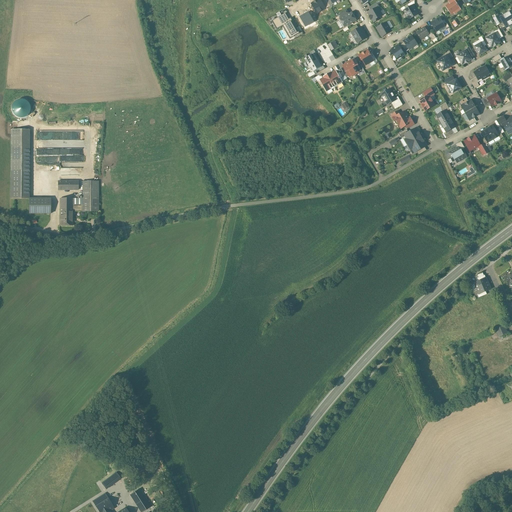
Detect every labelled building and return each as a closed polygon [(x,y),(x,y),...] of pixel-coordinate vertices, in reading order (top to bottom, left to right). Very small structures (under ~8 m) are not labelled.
[(450,4),(445,7),(451,15),(456,11),(457,12),(461,10),(456,3),(454,1),(450,4)] [(377,3),(369,7),(371,11),(377,8),(379,7),(377,3)] [(413,5),(407,8),(408,8),(404,11),(407,16),(409,20),(413,18),(412,17),(418,14),(413,5)] [(371,11),(368,13),(370,16),(369,16),(371,19),(372,19),(374,22),(379,19),(378,18),(382,16),(377,8),(371,11)] [(346,10),(338,15),(341,19),(348,15),(346,10)] [(511,10),(501,17),(500,18),(503,22),(506,28),(509,26),(509,27),(511,25),(511,10)] [(296,28),(291,18),(289,19),(285,13),(272,21),(277,29),(282,26),(290,39),(299,33),(299,32),(301,31),(299,27),(296,28)] [(341,19),(340,19),(345,27),(356,21),(351,13),(348,15),(341,19)] [(500,15),(493,19),(497,25),(503,22),(500,18),(501,17),(500,15)] [(440,18),(431,23),(436,32),(439,30),(440,31),(442,30),(442,28),(444,27),(445,27),(442,21),(440,18)] [(386,23),(377,28),(382,36),(391,31),(386,23)] [(356,25),(349,30),(351,34),(352,33),(358,29),(356,25)] [(399,25),(392,30),(394,34),(401,28),(399,25)] [(428,34),(424,27),(416,33),(421,40),(429,35),(429,34),(428,34)] [(358,29),(352,33),(357,43),(366,38),(364,34),(365,34),(363,31),(362,32),(360,28),(358,29)] [(503,37),(499,29),(494,32),(495,34),(498,40),(503,37)] [(492,35),(492,34),(488,36),(489,37),(486,39),(489,44),(491,47),(491,48),(494,46),(494,47),(498,45),(497,44),(500,42),(498,40),(495,34),(492,35)] [(416,44),(411,36),(404,41),(404,42),(409,50),(413,47),(413,46),(416,44)] [(409,50),(404,42),(401,45),(406,52),(409,50)] [(479,55),(486,51),(484,47),(482,43),(481,43),(475,47),(474,49),(475,51),(477,51),(479,55)] [(404,55),(398,46),(391,51),(394,55),(397,59),(401,57),(404,55)] [(474,55),(470,48),(465,50),(465,51),(466,51),(470,58),(474,55)] [(453,57),(448,49),(443,52),(445,55),(446,54),(449,59),(453,57)] [(368,51),(365,53),(365,52),(359,56),(361,60),(362,60),(364,63),(368,62),(369,64),(373,61),(369,53),(368,51)] [(470,58),(466,51),(465,51),(457,56),(462,65),(465,63),(468,62),(468,61),(471,60),(470,58)] [(305,59),(309,66),(318,60),(314,54),(305,59)] [(449,59),(446,54),(445,55),(442,56),(443,58),(437,61),(443,71),(452,65),(449,59)] [(397,59),(394,55),(390,57),(395,65),(399,62),(397,59)] [(508,56),(500,61),(505,71),(511,66),(511,63),(511,62),(510,59),(509,59),(508,56)] [(322,67),(318,60),(309,66),(312,72),(322,67)] [(357,65),(354,60),(352,61),(351,60),(348,62),(355,75),(358,73),(358,72),(360,70),(357,65)] [(355,75),(348,62),(345,64),(346,65),(343,66),(346,72),(349,77),(352,75),(352,76),(355,75)] [(481,68),(479,70),(474,73),(476,77),(474,78),(477,83),(480,82),(479,80),(481,78),(483,80),(488,77),(487,75),(489,74),(485,66),(481,68)] [(343,73),(341,69),(338,70),(336,72),(340,79),(342,77),(342,78),(345,76),(343,73)] [(335,72),(331,74),(331,73),(327,75),(335,88),(338,86),(337,85),(342,82),(336,72),(335,71),(335,72)] [(511,75),(510,72),(502,77),(505,82),(508,81),(511,78),(511,75)] [(327,75),(324,77),(324,78),(323,79),(321,80),(320,80),(322,84),(326,91),(331,88),(331,90),(334,88),(335,88),(327,75)] [(452,76),(444,80),(447,85),(455,81),(452,76)] [(474,78),(470,81),(475,88),(479,86),(477,83),(474,78)] [(447,85),(449,90),(450,89),(453,93),(461,88),(456,80),(455,81),(447,85)] [(396,101),(390,88),(380,93),(387,106),(396,101)] [(430,88),(423,92),(426,97),(429,95),(429,97),(434,94),(430,88)] [(487,98),(491,104),(492,107),(495,105),(498,104),(498,103),(501,101),(496,93),(487,98)] [(429,97),(429,95),(426,97),(425,99),(420,102),(425,111),(434,105),(429,97)] [(486,96),(481,100),(485,107),(491,104),(487,98),(486,96)] [(466,98),(459,102),(461,106),(468,102),(466,98)] [(11,116),(29,117),(29,100),(11,100),(11,116)] [(348,101),(342,104),(345,111),(351,109),(348,101)] [(468,102),(461,106),(465,113),(475,107),(471,101),(468,102)] [(446,103),(439,106),(443,112),(445,111),(446,112),(450,110),(446,103)] [(475,107),(465,113),(469,120),(474,117),(479,114),(475,107)] [(443,112),(437,116),(439,119),(438,120),(441,125),(451,119),(451,118),(450,119),(446,112),(445,111),(443,112)] [(399,115),(397,116),(399,118),(396,119),(398,123),(401,128),(406,126),(412,122),(410,119),(409,120),(404,112),(399,115)] [(503,116),(497,120),(500,126),(503,125),(502,123),(506,121),(503,116)] [(474,117),(469,120),(467,121),(469,125),(476,121),(474,117)] [(506,121),(502,123),(503,125),(507,132),(511,129),(511,117),(511,118),(506,121)] [(451,119),(441,125),(443,128),(443,127),(446,132),(451,129),(455,127),(452,122),(452,121),(451,119)] [(493,125),(487,129),(493,139),(498,136),(499,136),(496,131),(493,125)] [(409,133),(405,135),(406,137),(407,139),(405,140),(410,150),(413,148),(415,152),(417,151),(424,147),(426,146),(422,139),(420,135),(416,128),(409,133)] [(407,129),(399,134),(402,139),(406,137),(405,135),(409,133),(407,129)] [(451,129),(446,132),(444,133),(446,139),(454,134),(451,129)] [(487,129),(481,132),(485,138),(487,142),(488,142),(493,139),(487,129)] [(29,130),(11,130),(11,171),(29,171),(29,130)] [(48,135),(48,131),(38,132),(39,142),(42,142),(42,135),(46,135),(46,136),(48,135)] [(471,137),(468,139),(468,140),(464,142),(470,151),(480,145),(474,136),(471,138),(471,137)] [(465,148),(461,142),(456,145),(457,147),(458,148),(459,147),(461,150),(465,148)] [(484,144),(479,147),(483,155),(489,151),(486,147),(484,144)] [(455,150),(449,153),(452,158),(453,157),(454,160),(455,159),(457,162),(466,157),(464,153),(463,154),(461,150),(459,147),(458,148),(457,147),(454,149),(455,150)] [(29,171),(11,171),(11,198),(29,199),(29,171)] [(48,171),(36,171),(36,181),(48,181),(48,171)] [(78,181),(58,181),(58,190),(78,190),(78,181)] [(98,181),(83,181),(83,199),(73,199),(72,212),(82,212),(98,212),(98,181)] [(50,199),(29,198),(29,214),(50,214),(50,199)] [(73,198),(60,199),(60,226),(72,226),(72,221),(73,220),(73,216),(72,216),(72,212),(73,199),(73,198)] [(477,282),(474,283),(477,289),(488,284),(486,278),(477,282)] [(488,284),(477,289),(479,294),(486,292),(491,289),(488,284)] [(504,326),(496,330),(499,336),(507,333),(504,326)] [(486,338),(475,343),(477,347),(479,346),(482,353),(489,350),(486,343),(488,342),(486,338)] [(506,343),(501,346),(497,338),(488,342),(486,343),(489,350),(489,351),(493,349),(495,353),(497,352),(501,360),(498,361),(498,362),(500,361),(500,362),(502,361),(501,360),(511,356),(506,343)] [(116,473),(102,483),(106,489),(118,480),(117,479),(119,477),(116,473)] [(132,484),(124,474),(119,477),(117,479),(118,480),(124,489),(132,484)] [(139,489),(130,495),(141,511),(142,511),(150,507),(139,489)] [(114,508),(105,494),(92,501),(99,511),(111,511),(111,510),(114,508)]
